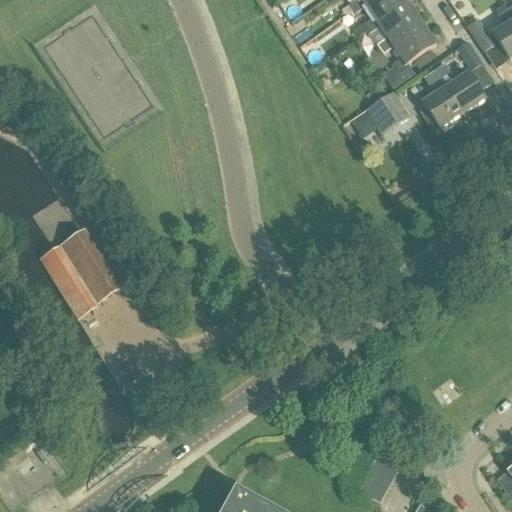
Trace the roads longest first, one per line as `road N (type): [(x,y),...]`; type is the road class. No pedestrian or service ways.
road 1 (residential): [(323,350),(246,241),(220,101),(182,0)]
road 2 (tertiary): [(92,511),(323,350)]
road 3 (tertiary): [(323,350),(511,214)]
road 4 (residential): [(396,195),(511,120)]
road 5 (residential): [(482,511),(464,484),(464,457),(511,414)]
